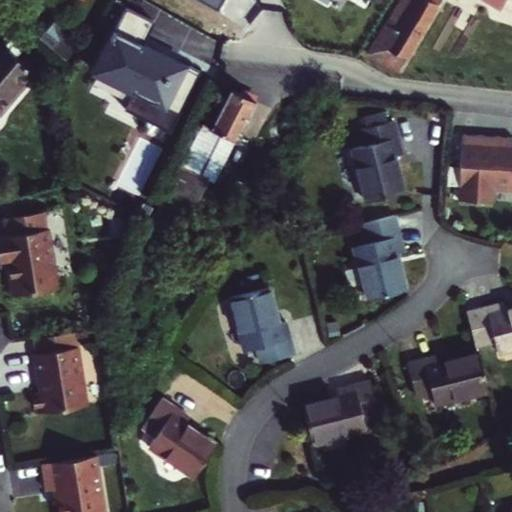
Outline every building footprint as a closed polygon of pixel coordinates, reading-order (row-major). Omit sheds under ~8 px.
[(387,25),(386,24),(368,54),(398,72),(441,0),(404,0),(396,15),(394,14),(387,25)] [(127,6),(95,71),(134,90),(125,107),(170,130),(201,70),(180,59),(179,62),(152,49),(151,51),(141,46),(154,20),(127,6)] [(0,107),(30,73),(0,46),(0,107)] [(209,135),(199,131),(193,143),(210,151),(226,158),(254,104),(230,92),(209,135)] [(390,165),(399,163),(392,131),(344,142),(359,209),(398,201),(390,165)] [(495,194),(511,194),(511,140),(464,138),(463,170),(445,169),(444,189),(462,190),(461,204),(495,205),(495,194)] [(210,151),(193,143),(133,265),(154,276),(158,268),(162,270),(207,180),(198,175),(210,151)] [(397,259),(390,225),(357,233),(361,249),(349,252),(360,304),(398,296),(391,260),(397,259)] [(0,273),(8,272),(13,304),(75,294),(68,251),(51,254),(48,239),(0,246),(0,273)] [(257,348),(260,363),(293,356),(285,321),(279,323),(271,288),(234,295),(246,350),(257,348)] [(461,311),(469,345),(485,342),(488,353),(511,347),(511,306),(496,310),(495,304),(461,311)] [(74,340),(36,345),(39,360),(36,361),(40,386),(43,385),(45,398),(33,400),(36,421),(86,413),(74,340)] [(428,410),(482,399),(473,362),(437,369),(436,360),(401,368),(408,402),(426,398),(428,410)] [(301,406),(309,443),(362,433),(360,422),(376,418),(370,383),(336,390),(338,399),(301,406)] [(146,449),(191,481),(213,450),(183,429),(187,422),(160,402),(141,429),(154,438),(146,449)] [(103,511),(95,464),(42,472),(47,501),(54,499),(56,511),(103,511)]
